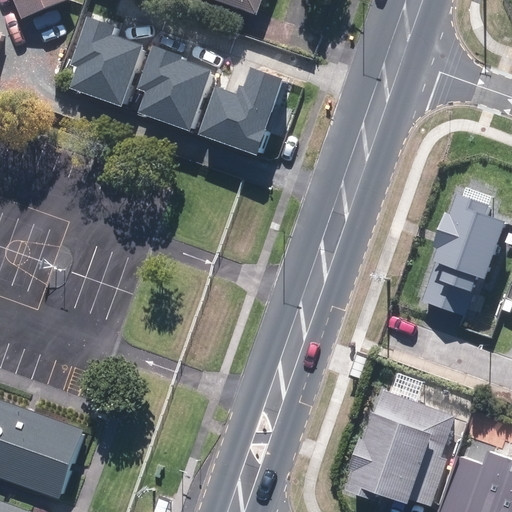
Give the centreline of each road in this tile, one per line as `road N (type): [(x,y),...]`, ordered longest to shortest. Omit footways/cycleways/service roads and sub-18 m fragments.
road 1 (secondary): [(394,52),(238,511)]
road 2 (residential): [(392,329),(511,371)]
road 3 (residential): [(394,52),(511,91)]
